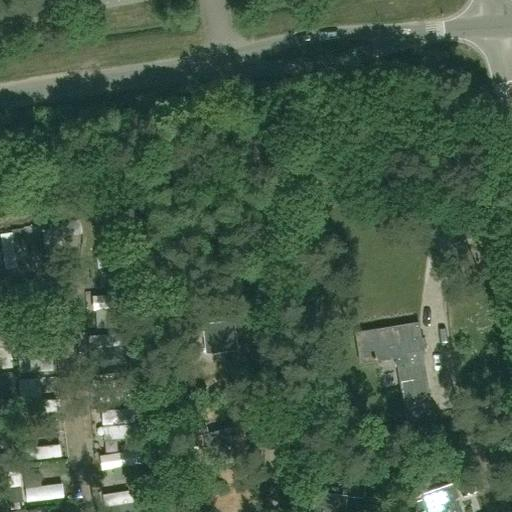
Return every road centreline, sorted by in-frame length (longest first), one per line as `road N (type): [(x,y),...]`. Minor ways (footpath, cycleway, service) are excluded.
road 1 (tertiary): [(0,96),(220,65)]
road 2 (tertiary): [(227,65),(342,60),(413,33)]
road 3 (tertiary): [(413,33),(288,41),(227,65)]
